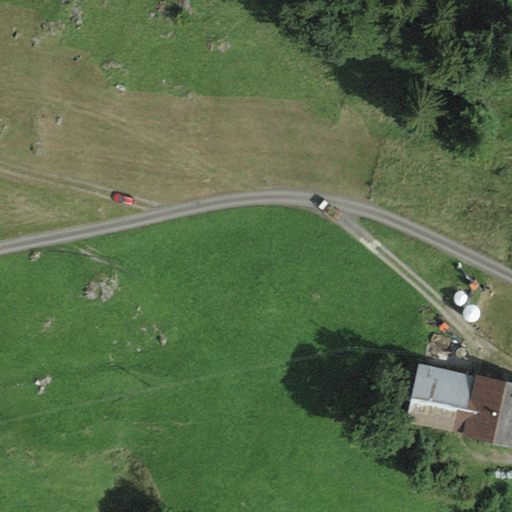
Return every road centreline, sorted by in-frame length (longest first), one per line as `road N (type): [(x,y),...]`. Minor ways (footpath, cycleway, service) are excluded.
road 1 (track): [(0,252),(250,204),(322,202),(511,282)]
road 2 (track): [(496,370),(444,305),(322,202)]
road 3 (track): [(0,165),(182,217)]
